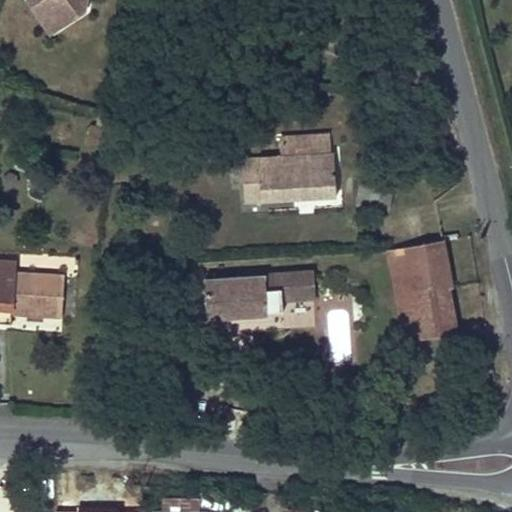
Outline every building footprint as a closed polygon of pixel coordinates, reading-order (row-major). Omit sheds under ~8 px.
[(39,0),(36,15),(93,26),(97,7),(98,2),(105,4),(110,0),(39,0)] [(93,26),(36,15),(59,49),(87,32),(93,26)] [(276,131),(279,155),(331,150),(328,126),(276,131)] [(243,159),(245,187),(262,185),(263,200),(336,194),(331,150),(279,155),(243,159)] [(359,201),(386,206),(390,182),(363,177),(359,201)] [(263,200),(262,185),(245,187),(246,201),(263,200)] [(450,285),(441,237),(388,247),(398,295),(450,285)] [(10,311),(61,314),(64,273),(12,269),(13,260),(0,259),(0,321),(10,322),(10,311)] [(314,269),(205,275),(207,317),(269,313),(269,310),(285,309),(285,297),(315,295),(314,269)] [(406,336),(458,326),(450,285),(398,295),(406,336)]
